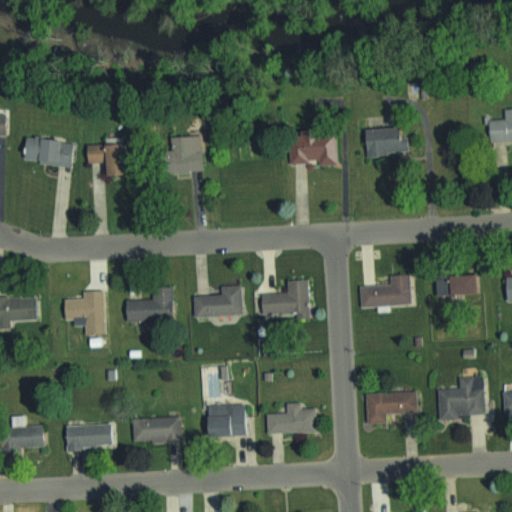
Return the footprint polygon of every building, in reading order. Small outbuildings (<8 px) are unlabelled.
[(511,139),(511,107),(485,108),(486,140),(511,139)] [(361,127),(362,154),(403,153),(403,126),(361,127)] [(333,162),(332,133),(285,134),(286,163),(333,162)] [(70,165),(73,141),(22,134),(19,159),(70,165)] [(197,135),(169,135),(169,149),(152,149),(152,171),(197,171),(197,135)] [(101,173),(120,173),(120,142),(84,142),(84,161),(101,161),(101,173)] [(356,285),(357,305),(406,303),(405,273),(386,274),(387,284),(356,285)] [(431,274),(432,293),(473,293),(473,273),(431,274)] [(511,274),(501,274),(501,298),(511,298),(511,274)] [(304,278),(283,278),(283,291),(256,292),(257,312),(292,311),(292,317),(305,317),(304,278)] [(190,314),(237,313),(237,283),(217,284),(217,294),(189,294),(190,314)] [(121,320),(169,320),(169,285),(148,285),(148,299),(121,299),(121,320)] [(79,297),(60,297),(60,317),(81,317),(81,333),(100,333),(100,289),(79,290),(79,297)] [(0,294),(0,326),(7,327),(7,318),(34,318),(34,294),(0,294)] [(435,387),(435,415),(480,415),(480,374),(456,374),(456,387),(435,387)] [(500,411),(511,410),(511,388),(499,389),(500,411)] [(362,390),(362,422),(383,421),(382,410),(412,410),(412,389),(362,390)] [(263,431),(312,430),(312,409),(296,410),(296,401),(282,401),(282,411),(262,412),(263,431)] [(201,434),(240,434),(240,404),(201,404),(201,434)] [(39,423),(21,423),(21,415),(8,415),(8,426),(0,426),(0,448),(40,448),(39,423)] [(176,440),(176,416),(130,416),(130,440),(176,440)] [(62,448),(108,447),(108,422),(62,423),(62,448)]
